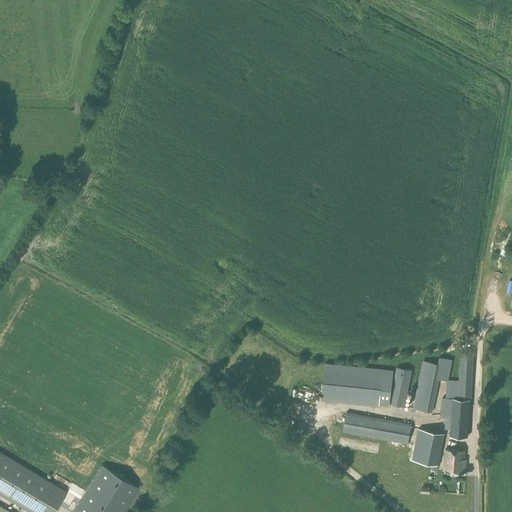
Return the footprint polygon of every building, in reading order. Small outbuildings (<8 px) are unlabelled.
[(447,381),(447,394),(459,394),(458,399),(471,400),(475,352),(461,351),(459,382),(448,381),(447,381)] [(424,361),(414,408),(432,412),(439,379),(448,381),(452,360),(440,358),(439,363),(424,361)] [(325,363),(321,401),(380,407),(381,393),(391,394),(393,394),(394,383),(394,370),(325,363)] [(391,394),(389,403),(405,406),(413,370),(397,367),(394,383),(393,394),(391,394)] [(443,398),(441,418),(446,418),(445,429),(451,429),(453,398),(443,398)] [(458,399),(453,398),(451,429),(450,436),(468,437),(471,400),(458,399)] [(347,412),(343,431),(408,444),(412,424),(347,412)] [(432,463),(439,464),(439,465),(441,453),(437,452),(442,433),(419,429),(412,460),(432,463)] [(445,450),(444,470),(466,471),(467,460),(464,460),(465,451),(445,450)] [(0,494),(30,511),(54,511),(66,491),(0,453),(0,494)] [(72,511),(125,511),(141,488),(102,465),(72,511)]
